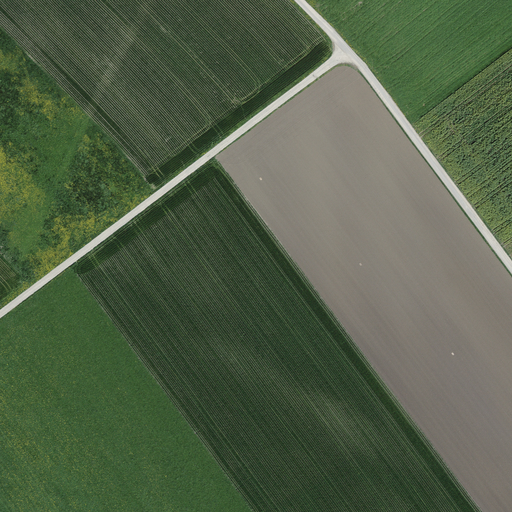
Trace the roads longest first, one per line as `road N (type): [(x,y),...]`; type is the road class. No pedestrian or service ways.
road 1 (track): [(0,316),(346,49)]
road 2 (track): [(299,0),(368,75),(511,267)]
